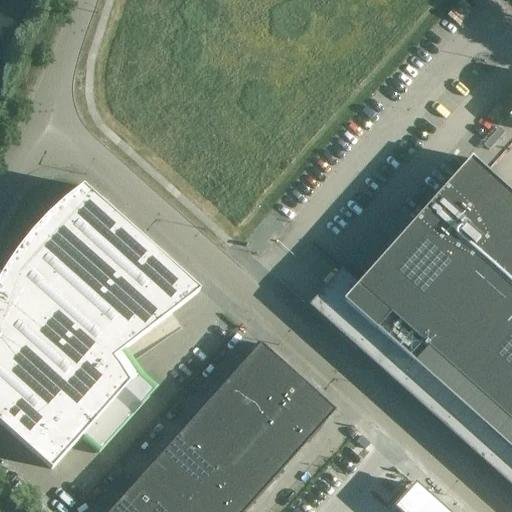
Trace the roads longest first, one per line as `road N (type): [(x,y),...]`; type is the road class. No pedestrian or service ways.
road 1 (unclassified): [(46,114),(493,511)]
road 2 (unclassified): [(92,0),(46,114)]
